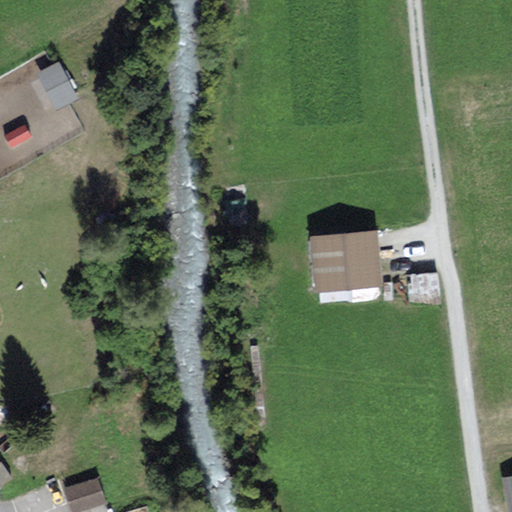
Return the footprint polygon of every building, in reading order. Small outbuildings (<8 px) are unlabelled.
[(36,70),(56,106),(79,93),(59,58),(36,70)] [(370,234),(307,239),(312,288),(375,282),(370,234)] [(410,269),(409,294),(440,295),(440,270),(410,269)] [(511,511),(511,478),(502,480),(506,511),(511,511)] [(64,489),(71,511),(78,511),(102,505),(94,480),(64,489)]
